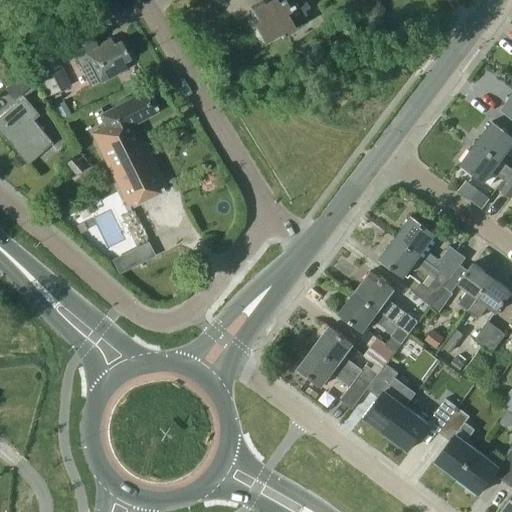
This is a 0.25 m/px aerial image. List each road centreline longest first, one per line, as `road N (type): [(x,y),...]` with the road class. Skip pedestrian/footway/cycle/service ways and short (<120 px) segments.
road 1 (residential): [(273,216),(192,312),(164,324),(122,304),(0,200)]
road 2 (residential): [(273,216),(141,0)]
road 3 (tertiary): [(382,151),(494,0)]
road 4 (primary): [(131,383),(107,346),(0,255)]
road 5 (tertiary): [(199,386),(309,246)]
road 6 (residential): [(430,511),(298,411)]
road 7 (residential): [(511,247),(382,151)]
road 8 (primary): [(131,383),(103,412),(95,452),(104,477),(135,504)]
